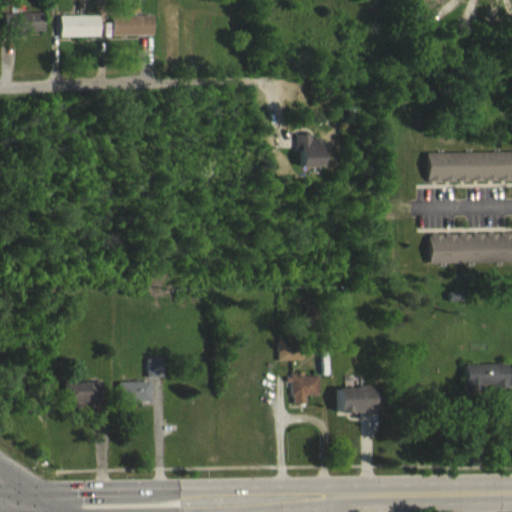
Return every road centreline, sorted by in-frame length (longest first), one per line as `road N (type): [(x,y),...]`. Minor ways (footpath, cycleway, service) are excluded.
road 1 (secondary): [(0,490),(320,483),(346,494)]
road 2 (residential): [(0,84),(255,81)]
road 3 (secondary): [(346,494),(511,490)]
road 4 (secondary): [(346,494),(321,508),(212,511)]
